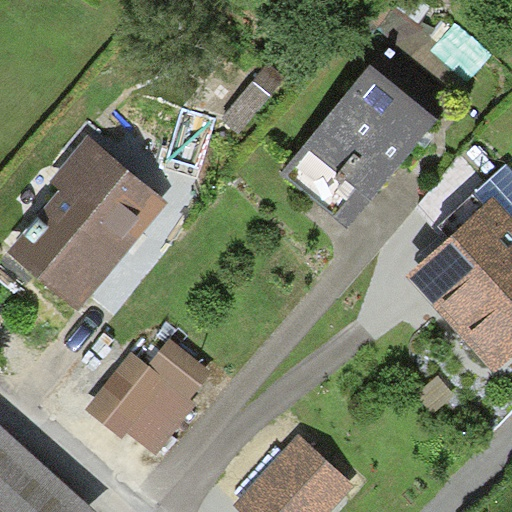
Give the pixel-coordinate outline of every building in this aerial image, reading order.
[(349,232),(455,100),(386,45),(280,177),(349,232)] [(158,204),(88,144),(57,182),(66,189),(14,253),(77,304),(129,240),(158,204)] [(511,361),(511,220),(493,200),(406,279),(495,377),(511,361)] [(170,341),(149,367),(189,399),(210,373),(170,341)] [(198,406),(189,399),(149,367),(132,353),(86,411),(123,441),(129,434),(157,457),(198,406)] [(0,511),(94,511),(0,425),(0,511)] [(234,508),(238,511),(333,511),(355,488),(300,437),(234,508)]
